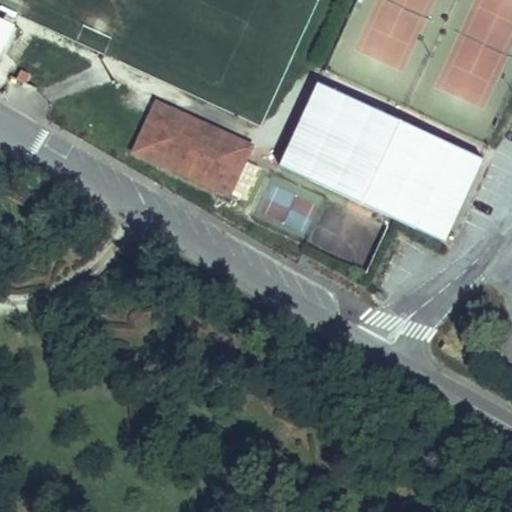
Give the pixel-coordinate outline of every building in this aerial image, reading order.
[(280,172),(446,247),(484,166),(317,90),(280,172)] [(148,118),(177,133),(184,118),(155,104),(148,118)] [(161,157),(156,166),(222,199),(239,164),(203,146),(210,132),(184,118),(177,133),(148,118),(135,144),(161,157)] [(210,132),(203,146),(239,164),(247,150),(210,132)] [(156,166),(161,157),(135,144),(131,153),(156,166)] [(389,228),(325,199),(303,247),(367,276),(389,228)]
